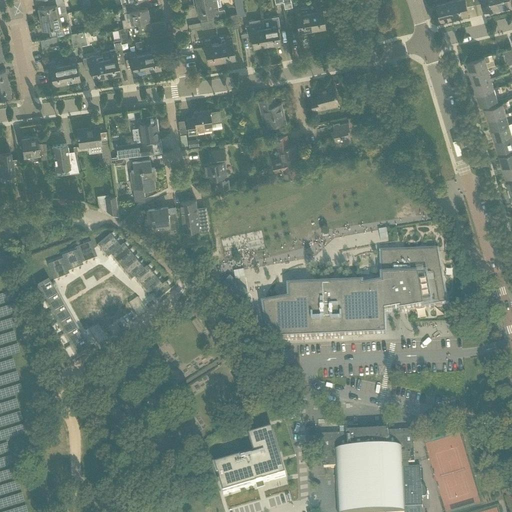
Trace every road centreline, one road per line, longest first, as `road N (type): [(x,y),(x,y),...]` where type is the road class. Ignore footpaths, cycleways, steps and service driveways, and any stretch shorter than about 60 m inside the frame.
road 1 (residential): [(506,312),(426,41)]
road 2 (residential): [(511,343),(323,359),(306,372),(312,386)]
road 3 (residential): [(312,386),(511,429)]
road 4 (residential): [(152,312),(105,264),(61,289),(96,351)]
road 5 (residential): [(312,386),(188,288)]
road 6 (residential): [(31,110),(170,92)]
road 7 (residential): [(291,72),(426,41)]
road 8 (residential): [(31,110),(14,1),(0,4)]
